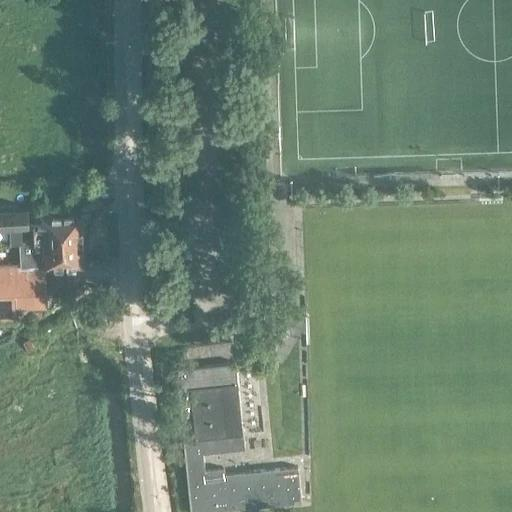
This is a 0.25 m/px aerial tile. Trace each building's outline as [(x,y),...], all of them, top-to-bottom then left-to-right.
[(76,187),(76,203),(86,203),(86,187),(76,187)] [(27,206),(0,206),(0,224),(9,224),(14,224),(27,224),(27,207),(27,206)] [(27,224),(14,224),(15,242),(18,242),(37,241),(37,240),(45,240),(45,242),(81,240),(81,229),(82,227),(82,220),(81,219),(81,215),(44,217),(44,223),(36,223),(32,223),(27,224)] [(47,293),(46,266),(82,264),(82,261),(84,260),(83,252),(82,251),(81,240),(45,242),(45,240),(37,240),(37,241),(18,242),(19,265),(0,266),(0,321),(15,321),(15,307),(25,306),(48,307),(47,293)] [(270,338),(268,322),(268,321),(255,322),(257,339),(270,338)] [(176,367),(178,386),(171,387),(173,415),(181,414),(190,511),(301,501),(297,465),(216,473),(215,468),(199,469),(197,452),(245,447),(236,361),(176,367)]
